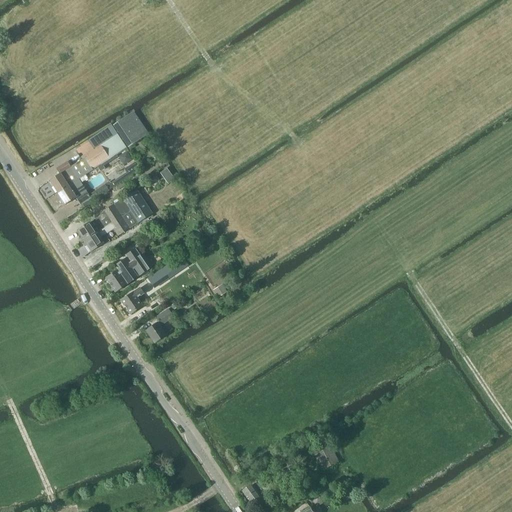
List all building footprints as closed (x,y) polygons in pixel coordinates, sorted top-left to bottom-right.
[(132,114),(117,124),(127,140),(143,130),(132,114)] [(101,146),(84,157),(92,169),(109,158),(101,146)] [(58,193),(68,186),(73,183),(78,179),(67,163),(57,169),(60,174),(50,181),(58,193)] [(108,191),(113,188),(109,182),(89,195),(89,196),(79,203),(82,209),(96,199),(108,191)] [(68,186),(58,193),(66,205),(76,198),(79,202),(89,196),(86,191),(83,192),(82,190),(79,192),(73,183),(68,186)] [(124,199),(139,222),(152,213),(137,190),(123,199),(124,199)] [(123,217),(83,243),(86,247),(88,245),(92,252),(104,244),(105,245),(110,242),(106,234),(114,229),(118,236),(139,222),(124,199),(115,205),(123,217)] [(81,239),(83,243),(123,217),(115,205),(104,212),(102,214),(99,217),(78,231),(82,238),(81,239)] [(119,268),(117,269),(127,283),(148,268),(134,249),(125,255),(127,257),(117,264),(119,268)] [(179,259),(141,283),(147,293),(184,268),(179,259)] [(127,283),(117,269),(117,270),(116,269),(105,277),(115,291),(127,283)] [(132,292),(120,300),(130,314),(142,306),(136,298),(139,296),(140,297),(144,295),(139,288),(133,293),(132,292)] [(160,321),(146,330),(154,342),(165,335),(159,326),(173,316),(168,309),(157,316),(160,321)] [(326,438),(310,446),(322,471),(339,463),(326,438)] [(289,459),(277,467),(285,480),(298,472),(289,459)] [(258,480),(243,491),(253,505),(268,494),(258,480)] [(345,485),(339,488),(346,499),(351,496),(345,485)]
